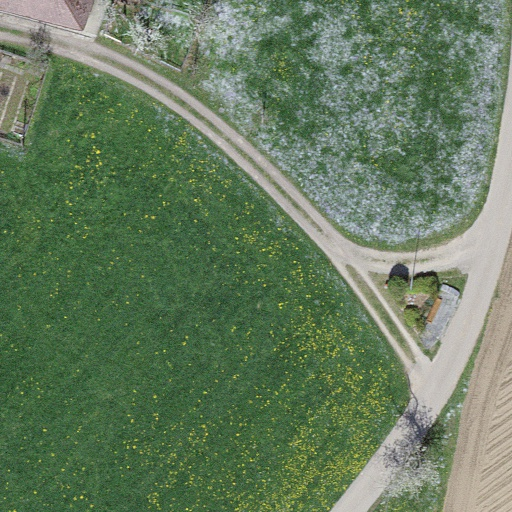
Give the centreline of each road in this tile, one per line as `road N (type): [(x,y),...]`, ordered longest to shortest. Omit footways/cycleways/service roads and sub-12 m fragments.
road 1 (track): [(0,30),(93,55),(200,115),(335,246),(431,396)]
road 2 (unclassified): [(345,511),(431,396),(468,323),(511,151)]
road 3 (track): [(335,246),(410,262),(492,246)]
